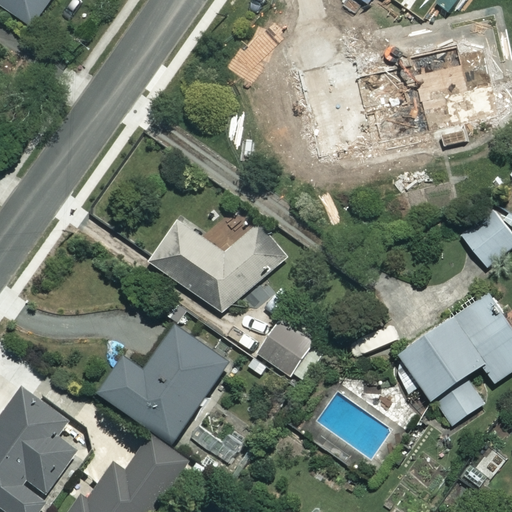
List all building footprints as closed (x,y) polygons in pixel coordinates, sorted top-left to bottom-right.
[(0,0),(33,23),(49,0),(0,0)] [(467,131),(505,121),(494,79),(501,78),(485,17),(286,69),(310,160),(410,134),(412,142),(438,135),(442,151),(470,144),(467,131)] [(511,247),(511,220),(496,201),(460,231),(489,266),(511,247)] [(225,249),(176,215),(147,258),(223,310),(291,256),(262,220),(225,249)] [(511,370),(511,325),(489,291),(401,350),(452,425),(487,402),(467,373),(484,362),(496,381),(511,370)] [(315,340),(284,319),(261,353),(291,374),(315,340)] [(232,358),(179,321),(146,367),(125,352),(100,387),(174,440),(232,358)] [(47,511),(50,508),(41,502),(75,454),(54,439),(65,422),(20,390),(0,419),(0,508),(3,510),(1,511),(47,511)] [(184,464),(150,439),(124,474),(113,465),(87,501),(82,497),(70,511),(156,511),(158,509),(153,506),(184,464)]
